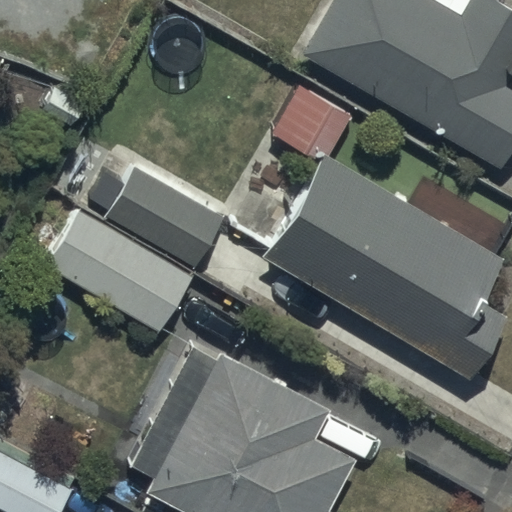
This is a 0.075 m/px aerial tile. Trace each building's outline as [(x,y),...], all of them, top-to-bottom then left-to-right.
[(511,0),(308,0),(292,28),(492,144),(511,108),(511,67),(498,59),(511,33),(511,0)] [(305,136),(270,194),(251,183),(233,213),(252,224),(249,230),(463,357),(502,292),(473,275),(497,234),(322,130),(343,95),(292,65),(264,112),(305,136)] [(137,145),(104,195),(188,251),(221,201),(137,145)] [(69,188),(36,244),(153,315),(187,258),(69,188)] [(140,448),(131,466),(220,511),(331,511),(340,496),(319,485),(345,435),(303,414),(318,385),(209,328),(205,336),(185,326),(126,440),(140,448)] [(0,431),(0,491),(37,511),(47,511),(70,471),(0,431)]
